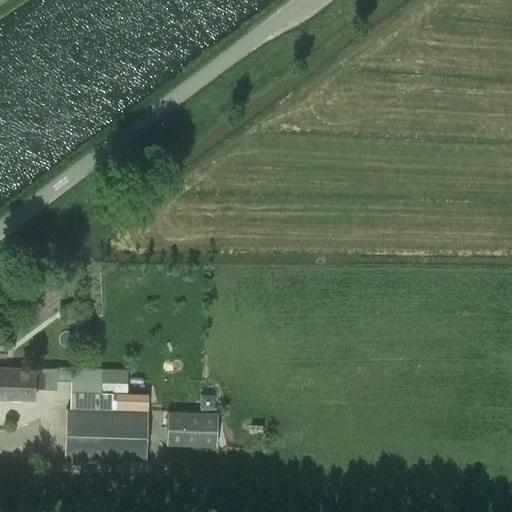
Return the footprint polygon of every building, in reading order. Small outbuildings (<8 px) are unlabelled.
[(65,304),(62,308),(63,320),(67,323),(72,322),(75,319),(74,306),(70,303),(65,304)] [(0,397),(34,398),(34,388),(56,389),(57,387),(71,387),(71,368),(34,367),(34,368),(0,367),(0,397)] [(71,387),(70,409),(92,410),(93,392),(99,392),(100,369),(71,368),(71,387)] [(65,409),(64,457),(145,459),(147,401),(147,393),(113,392),(99,392),(93,392),(92,410),(70,409),(65,409)] [(166,443),(216,445),(217,413),(167,411),(166,443)]
